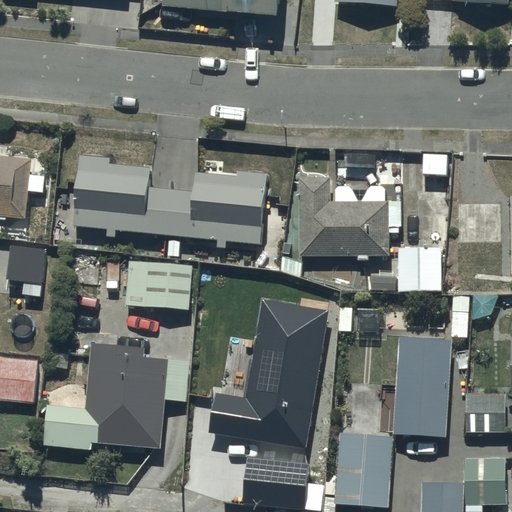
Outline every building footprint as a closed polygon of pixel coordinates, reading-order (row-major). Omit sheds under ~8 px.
[(166,0),(166,4),(287,15),(288,0),(166,0)] [(0,215),(26,218),(32,158),(0,154),(0,215)] [(84,154),(79,225),(112,228),(112,235),(121,236),(121,230),(220,237),(220,246),(230,247),(230,240),(264,242),(269,171),(240,169),(240,175),(198,172),(196,191),(155,188),(157,166),(115,163),(116,156),(84,154)] [(334,174),(302,175),(303,201),(292,201),(293,214),(302,213),(303,255),(393,253),(391,200),(388,200),(388,185),(334,186),(334,174)] [(23,237),(0,235),(0,292),(19,294),(23,237)] [(443,247),(402,248),(403,290),(444,289),(443,247)] [(130,261),(128,304),(195,308),(198,264),(130,261)] [(330,309),(261,298),(244,399),(215,394),(209,431),(306,447),(330,309)] [(454,338),(402,336),(397,433),(449,436),(454,338)] [(91,406),(52,404),(49,447),(95,449),(96,441),(168,446),(170,400),(189,401),(192,359),(136,356),(136,353),(123,352),(124,342),(94,340),(91,406)] [(44,357),(0,353),(0,399),(41,403),(44,357)] [(509,394),(469,393),(469,432),(508,433),(509,394)] [(396,434),(342,431),(338,503),(392,506),(396,434)] [(310,464),(245,456),(240,503),(305,510),(310,464)] [(509,460),(469,460),(468,511),(484,511),(485,504),(509,504),(509,460)] [(465,511),(466,482),(424,481),(423,511),(465,511)]
